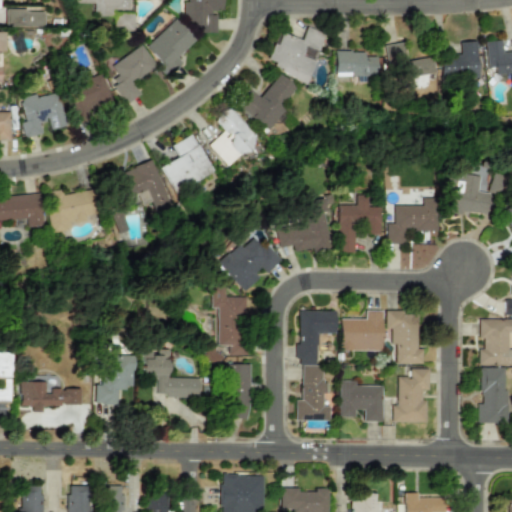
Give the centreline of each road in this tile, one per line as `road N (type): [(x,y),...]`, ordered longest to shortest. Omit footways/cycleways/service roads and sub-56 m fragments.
road 1 (tertiary): [(0,446),(511,453)]
road 2 (residential): [(275,450),(273,316),(285,288),(303,279),(448,277)]
road 3 (residential): [(0,168),(105,142),(178,104),(233,50),(250,0)]
road 4 (residential): [(250,2),(475,0)]
road 5 (residential): [(448,277),(449,453)]
